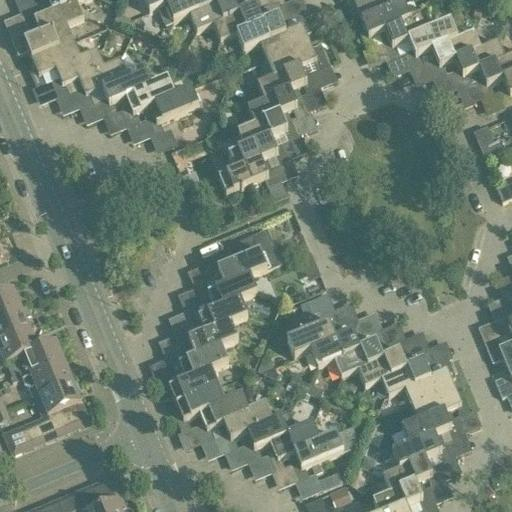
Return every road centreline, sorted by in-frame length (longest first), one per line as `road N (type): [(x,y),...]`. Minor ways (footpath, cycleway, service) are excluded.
road 1 (residential): [(461,339),(333,280),(301,201),(354,81),(461,131),(494,221)]
road 2 (residential): [(127,392),(192,230),(170,178),(8,109)]
road 3 (residential): [(0,496),(144,434)]
road 4 (tertiary): [(68,252),(8,109)]
road 5 (tertiary): [(127,392),(68,252)]
road 6 (residential): [(287,511),(152,452)]
road 7 (residential): [(494,221),(461,339)]
